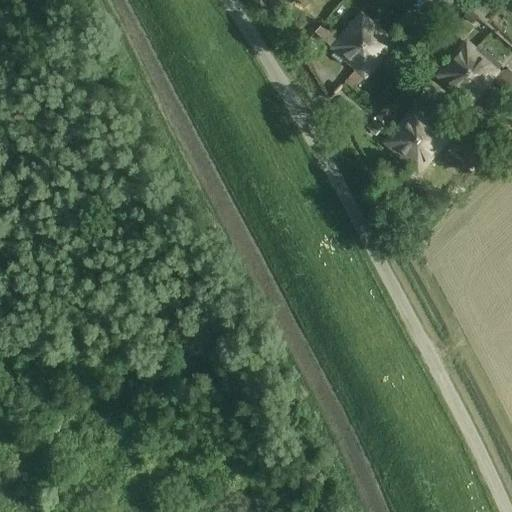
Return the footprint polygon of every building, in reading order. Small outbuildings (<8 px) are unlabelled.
[(370,0),(368,0),(362,7),(373,18),(381,9),(370,0)] [(360,15),(339,39),(338,39),(347,47),(354,39),(362,46),(369,38),(361,31),(369,23),(360,15)] [(394,45),(369,23),(361,31),(369,38),(362,46),(370,53),(377,45),(386,53),(394,45)] [(316,31),(333,46),(330,48),(355,70),(363,61),(355,54),(362,46),(354,39),(347,47),(338,39),(339,39),(322,24),(316,31)] [(465,42),(444,67),(452,75),(459,67),(467,74),(474,66),(466,59),(474,50),(465,42)] [(354,89),(364,78),(386,53),(377,45),(370,53),(362,46),(355,54),(363,61),(355,70),(345,82),(354,89)] [(501,66),(478,45),(474,50),(466,59),(474,66),(467,74),(475,81),(482,73),(491,81),(500,71),(498,70),(501,66)] [(436,76),(461,98),(468,89),(460,82),(467,74),(459,67),(452,75),(444,67),(431,56),(424,64),(437,75),(436,76)] [(511,75),(506,70),(494,84),(506,95),(511,87),(511,75)] [(469,105),(491,81),(482,73),(475,81),(467,74),(460,82),(468,89),(461,98),(469,105)] [(414,110),(392,134),(401,142),(408,134),(416,141),(423,133),(415,126),(423,118),(430,110),(435,104),(427,97),(415,111),(414,110)] [(435,104),(430,110),(439,119),(447,110),(437,102),(435,104)] [(447,139),(423,118),(415,126),(423,133),(416,141),(424,148),(431,140),(440,148),(447,139)] [(385,143),(409,165),(417,156),(409,149),(416,141),(408,134),(401,142),(392,134),(385,143)] [(418,173),(440,148),(431,140),(424,148),(416,141),(409,149),(417,156),(409,165),(418,173)]
